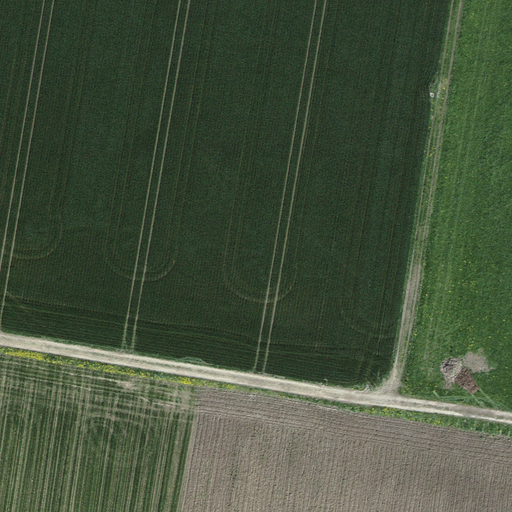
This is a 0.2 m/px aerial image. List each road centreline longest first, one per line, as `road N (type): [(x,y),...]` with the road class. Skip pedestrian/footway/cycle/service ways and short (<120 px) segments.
road 1 (track): [(0,344),(511,429)]
road 2 (track): [(456,0),(393,409)]
